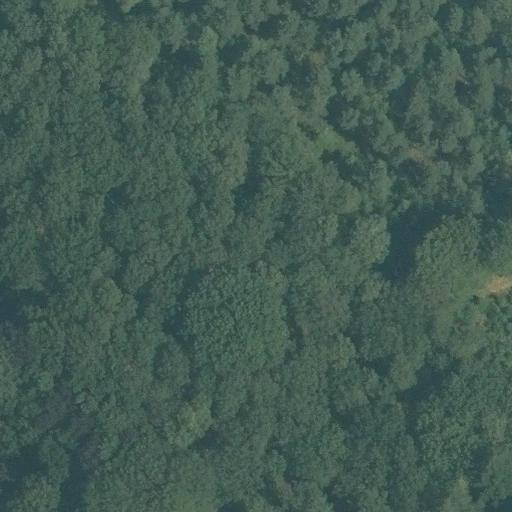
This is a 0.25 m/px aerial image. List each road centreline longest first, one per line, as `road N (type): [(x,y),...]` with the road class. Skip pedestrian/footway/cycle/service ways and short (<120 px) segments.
road 1 (track): [(173,491),(236,443),(511,278)]
road 2 (track): [(47,325),(173,491)]
road 3 (track): [(0,282),(38,308),(50,343),(39,354),(0,358)]
road 4 (unclassified): [(414,511),(511,426)]
